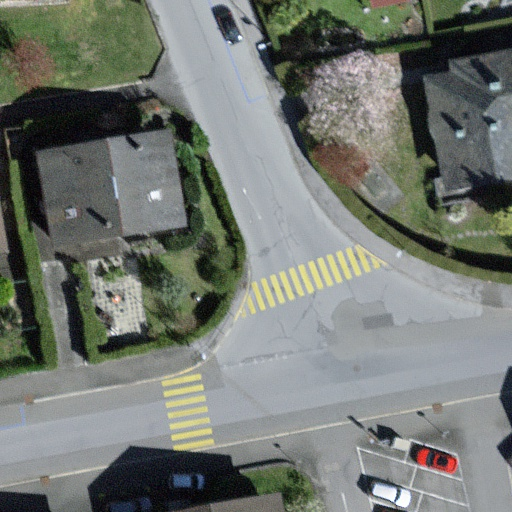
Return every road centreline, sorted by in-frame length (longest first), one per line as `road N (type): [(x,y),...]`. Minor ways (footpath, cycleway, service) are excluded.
road 1 (residential): [(353,373),(302,279),(195,0)]
road 2 (residential): [(353,373),(0,445)]
road 3 (residential): [(511,345),(353,373)]
